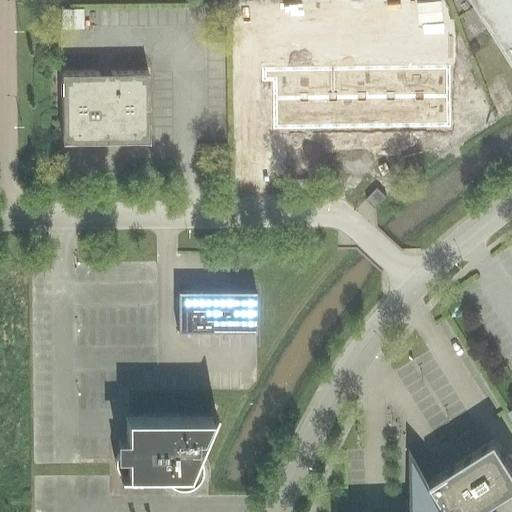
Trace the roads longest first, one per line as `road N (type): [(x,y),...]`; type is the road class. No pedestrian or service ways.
road 1 (unclassified): [(0,215),(341,214),(416,283)]
road 2 (unclassified): [(416,283),(345,378),(278,511)]
road 3 (unclassified): [(511,205),(416,283)]
